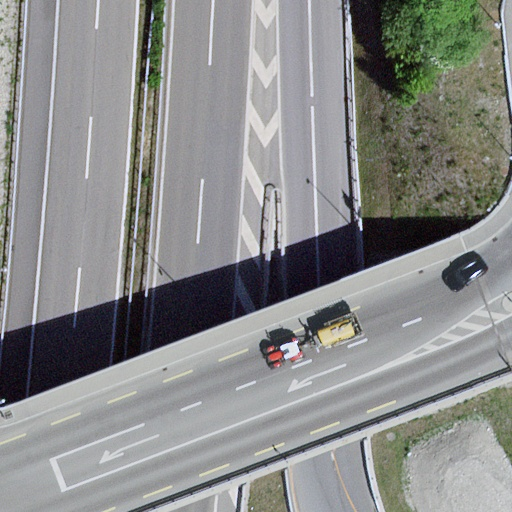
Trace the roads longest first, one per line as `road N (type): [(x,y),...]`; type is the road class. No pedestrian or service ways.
road 1 (motorway): [(173,511),(209,180),(218,0)]
road 2 (motorway): [(99,0),(58,511)]
road 3 (motorway): [(322,511),(300,302),(295,0)]
road 4 (tertiary): [(0,500),(471,325)]
